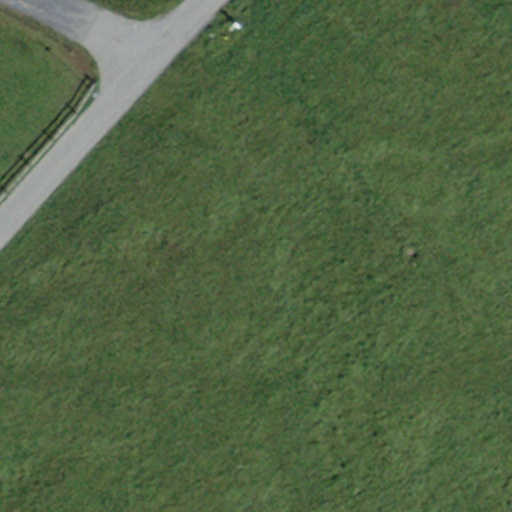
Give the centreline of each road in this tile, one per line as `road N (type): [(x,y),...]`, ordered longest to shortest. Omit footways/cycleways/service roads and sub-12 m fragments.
road 1 (track): [(208,0),(0,233)]
road 2 (track): [(36,0),(154,55)]
